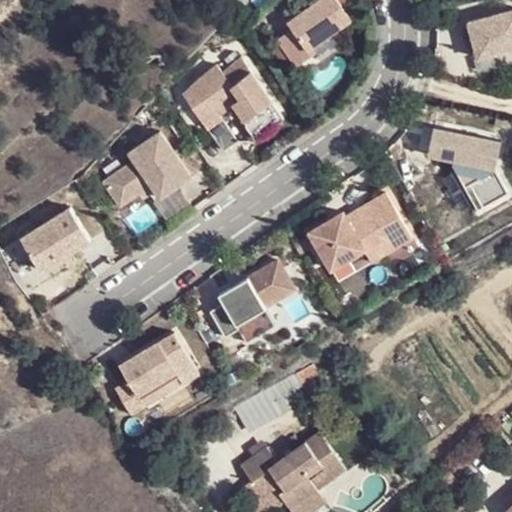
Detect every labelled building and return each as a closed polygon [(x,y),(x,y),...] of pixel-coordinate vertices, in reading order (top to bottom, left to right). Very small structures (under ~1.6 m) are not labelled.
[(292,26),(277,38),(296,64),(314,51),(310,45),(335,27),(350,16),(338,0),(315,0),(287,21),(292,26)] [(511,10),(469,21),(478,57),(511,48),(511,10)] [(224,65),(187,91),(226,148),(242,138),(223,111),(238,101),(249,116),(253,127),(262,141),(292,121),(250,60),(230,74),(224,65)] [(427,151),(452,156),(457,129),(433,124),(427,151)] [(194,171),(164,127),(132,147),(138,156),(107,177),(123,201),(143,187),(151,189),(158,184),(163,192),(194,171)] [(452,156),(450,161),(476,207),(507,190),(494,165),(500,137),(457,129),(452,156)] [(419,237),(390,193),(351,219),(349,215),(315,236),(339,272),(371,251),(379,263),(419,237)] [(74,204),(26,236),(47,268),(95,237),(74,204)] [(202,293),(224,330),(236,323),(245,338),(275,321),(265,303),(297,284),(277,250),(202,293)] [(201,361),(180,327),(126,360),(135,375),(122,384),(137,409),(152,400),(148,394),(201,361)] [(148,394),(152,400),(205,367),(201,361),(148,394)] [(328,453),(336,448),(328,435),(320,441),(328,453)] [(330,475),(347,463),(336,448),(328,453),(320,441),(281,466),(269,449),(241,467),(254,486),(266,479),(275,473),(288,494),(280,499),(288,511),(306,511),(325,499),(320,491),(334,481),(330,475)] [(355,477),(347,463),(330,475),(334,481),(338,488),(355,477)] [(275,473),(266,479),(280,499),(288,494),(275,473)] [(325,499),(306,511),(326,511),(331,509),(325,499)]
